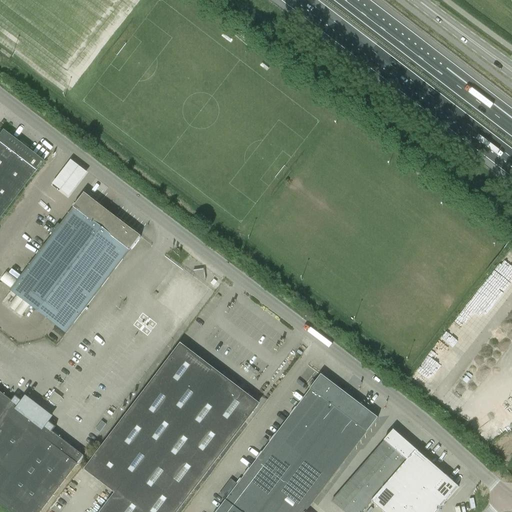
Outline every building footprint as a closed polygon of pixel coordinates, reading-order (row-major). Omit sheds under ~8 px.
[(0,216),(33,173),(33,174),(43,162),(2,131),(0,133),(0,216)] [(86,173),(69,160),(50,183),(68,197),(86,173)] [(129,251),(130,251),(141,237),(84,193),(73,208),(74,208),(10,291),(66,333),(129,251)] [(124,498),(219,375),(181,346),(86,469),(117,493),(124,498)] [(219,375),(124,498),(117,493),(102,511),(176,511),(258,405),(219,375)] [(310,390),(217,511),(305,511),(353,449),(352,449),(365,432),(366,432),(377,418),(321,375),(310,389),(310,390)] [(12,402),(0,392),(0,503),(11,511),(40,511),(83,457),(51,433),(55,428),(15,397),(12,402)] [(59,404),(62,396),(53,393),(50,400),(59,404)] [(106,426),(102,423),(96,431),(100,434),(106,426)] [(383,441),(406,461),(371,502),(382,511),(436,511),(442,505),(458,487),(392,430),(383,441)] [(406,461),(383,441),(331,502),(342,511),(362,511),(371,502),(406,461)]
